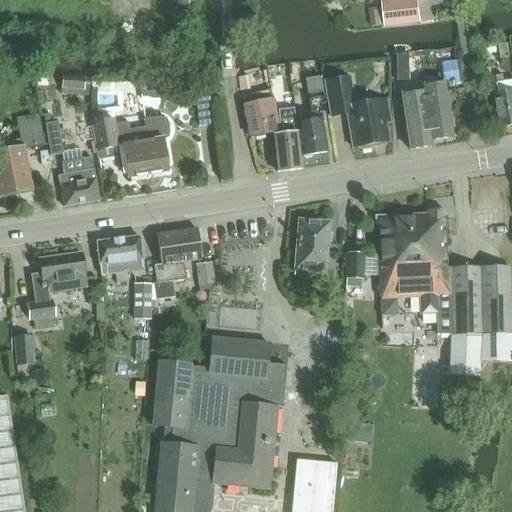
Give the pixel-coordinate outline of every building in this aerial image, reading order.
[(418,0),(411,0),(384,3),(386,26),(420,23),(418,0)] [(380,10),(370,11),(371,28),(382,26),(380,10)] [(138,19),(139,42),(168,41),(167,18),(138,19)] [(107,19),(106,41),(135,42),(136,20),(107,19)] [(501,59),(509,58),(507,44),(499,45),(501,59)] [(454,63),(443,65),(446,84),(461,82),(458,63),(454,63)] [(326,105),(321,70),(304,73),(312,122),(296,124),(302,158),(327,154),(320,106),(326,105)] [(409,71),(397,71),(397,81),(409,81),(409,71)] [(146,97),(152,99),(158,98),(163,95),(162,78),(156,76),(150,77),(145,80),(139,81),(141,97),(146,97)] [(496,95),(500,127),(511,125),(511,81),(505,83),(504,77),(498,78),(498,83),(496,83),(497,94),(496,95)] [(63,78),(62,89),(85,91),(86,80),(63,78)] [(353,106),(349,79),(324,84),(330,119),(346,116),(352,149),(357,148),(362,152),(370,150),(374,145),(388,143),(385,123),(390,123),(386,101),(353,106)] [(114,91),(114,81),(92,81),(92,90),(114,91)] [(425,92),(408,95),(402,106),(409,150),(433,147),(432,142),(451,139),(442,85),(424,88),(425,92)] [(211,88),(192,89),(193,107),(212,105),(211,88)] [(103,107),(117,107),(116,90),(102,91),(103,107)] [(242,109),(249,139),(279,133),(270,93),(243,99),(244,109),(242,109)] [(211,127),(208,107),(197,108),(200,127),(211,127)] [(280,134),(273,135),(278,173),(301,170),(293,109),(277,110),(280,134)] [(113,121),(93,124),(99,161),(124,156),(128,179),(168,173),(163,141),(169,140),(170,135),(170,130),(169,125),(166,120),(163,119),(157,118),(149,119),(144,121),(145,129),(130,131),(129,123),(114,126),(113,121)] [(52,124),(45,125),(51,157),(63,155),(58,123),(52,124)] [(23,150),(44,146),(40,125),(18,129),(20,142),(7,144),(9,154),(0,155),(0,189),(1,196),(21,193),(20,187),(29,186),(23,150)] [(64,175),(58,176),(64,208),(100,201),(92,158),(84,159),(62,163),(64,175)] [(420,295),(421,316),(436,315),(436,335),(510,335),(510,269),(447,269),(445,211),(428,211),(428,213),(377,215),(380,295),(420,295)] [(294,271),(324,273),(328,224),(298,221),(294,271)] [(155,268),(157,285),(154,285),(156,301),(175,298),(173,283),(187,281),(185,264),(200,262),(196,230),(158,235),(163,267),(155,268)] [(140,237),(97,243),(101,276),(115,274),(128,273),(144,271),(140,237)] [(48,295),(87,289),(83,255),(40,261),(42,272),(30,274),(34,304),(49,301),(48,295)] [(348,255),(348,282),(364,282),(364,280),(364,255),(348,255)] [(214,286),(212,265),(196,267),(198,287),(214,286)] [(151,285),(135,285),(135,319),(151,319),(151,285)] [(329,310),(341,311),(343,289),(329,288),(327,310),(329,310)] [(29,322),(33,321),(54,318),(51,302),(26,306),(29,322)] [(350,311),(341,311),(329,310),(328,320),(349,321),(350,311)] [(511,364),(511,336),(511,335),(482,335),(481,363),(511,364)] [(34,364),(32,337),(13,338),(16,365),(34,364)] [(156,511),(210,511),(211,511),(211,510),(212,507),(214,485),(270,489),(277,398),(285,399),(287,366),(268,364),(269,342),(210,337),(207,369),(158,365),(153,426),(172,428),(171,445),(161,444),(156,511)] [(482,339),(452,337),(449,377),(479,379),(482,339)] [(24,511),(7,397),(0,398),(0,511),(24,511)] [(352,424),(351,437),(364,438),(365,425),(352,424)] [(332,511),(337,465),(298,462),(293,511),(332,511)]
